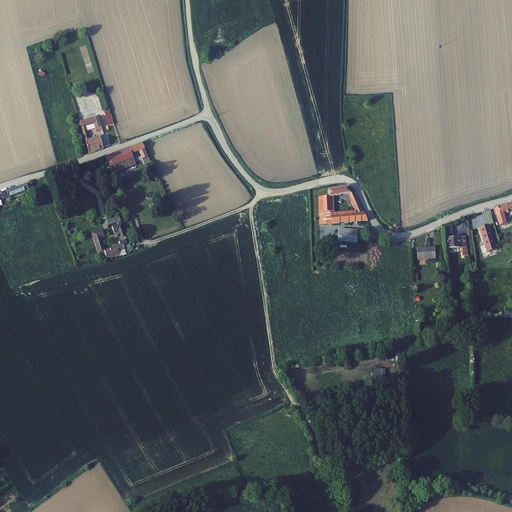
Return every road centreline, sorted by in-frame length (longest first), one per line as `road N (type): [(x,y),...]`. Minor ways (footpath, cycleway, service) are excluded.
road 1 (unclassified): [(511,197),(392,234),(347,178),(284,190),(256,185),(209,113)]
road 2 (unclassified): [(209,113),(0,187)]
road 3 (track): [(251,205),(274,369),(297,407)]
